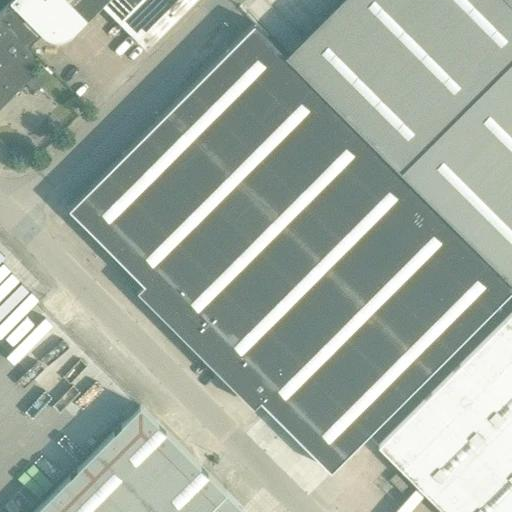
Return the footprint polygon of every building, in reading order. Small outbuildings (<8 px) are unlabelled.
[(195,0),(11,0),(0,11),(0,19),(28,48),(42,34),(44,35),(47,37),(50,39),(52,40),(54,40),(57,40),(59,40),(61,40),(65,39),(68,38),(70,37),(73,34),(102,5),(146,49),(195,0)] [(511,275),(511,0),(337,0),(314,23),(288,49),(511,275)] [(31,51),(30,50),(28,48),(0,19),(0,107),(28,79),(31,76),(32,74),(33,73),(33,71),(34,69),(34,67),(35,65),(35,63),(35,62),(34,60),(34,58),(34,56),(33,54),(32,53),(31,51)] [(331,469),(511,287),(511,281),(254,23),(70,207),(331,469)] [(511,511),(511,312),(379,445),(445,511),(511,511)] [(247,511),(173,438),(140,405),(32,511),(247,511)]
